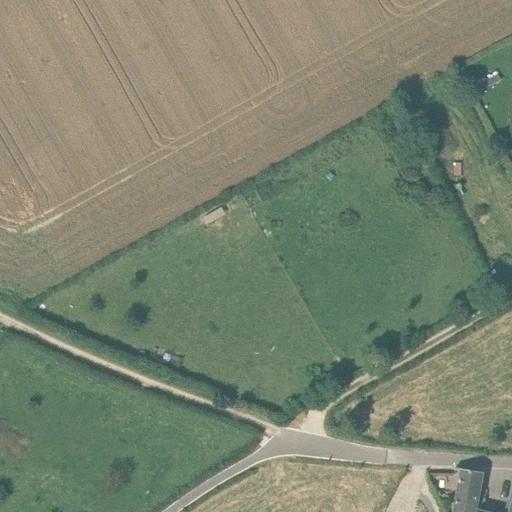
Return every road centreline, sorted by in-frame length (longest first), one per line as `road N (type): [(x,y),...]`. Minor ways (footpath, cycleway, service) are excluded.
road 1 (track): [(298,440),(0,317)]
road 2 (track): [(298,440),(336,395),(511,295)]
road 3 (unclassified): [(511,463),(405,459),(298,440)]
road 4 (unclassified): [(170,511),(257,456),(298,440)]
